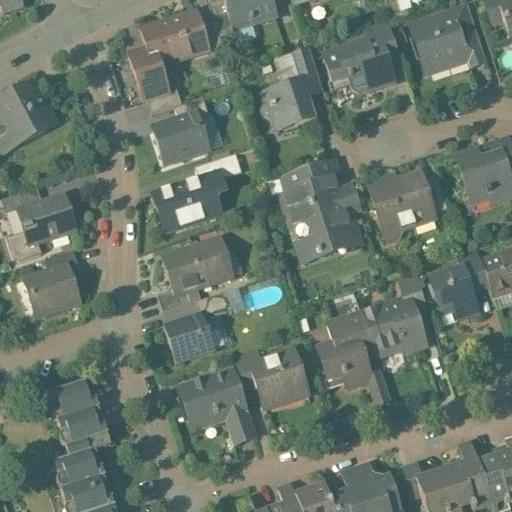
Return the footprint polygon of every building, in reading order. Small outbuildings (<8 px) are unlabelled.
[(17,0),(0,0),(0,8),(1,8),(3,15),(21,10),(17,0)] [(222,0),(223,3),(233,33),(234,32),(274,19),(267,0),(222,0)] [(377,0),(386,26),(401,21),(394,0),(395,0),(377,0)] [(223,3),(208,8),(213,25),(219,41),(235,36),(234,32),(233,33),(223,3)] [(511,8),(501,11),(496,9),(490,11),(487,17),(489,23),(496,27),(502,25),(506,36),(511,34),(511,8)] [(195,17),(139,34),(145,54),(151,73),(158,71),(207,55),(199,30),(195,17)] [(452,18),(410,31),(424,72),(464,58),(465,58),(461,44),(452,18)] [(213,25),(199,30),(207,55),(221,51),(219,41),(213,25)] [(386,26),(362,34),(365,46),(378,42),(385,64),(397,61),(386,26)] [(475,40),(461,44),(465,58),(464,58),(470,72),(484,67),(475,40)] [(365,46),(322,60),(331,87),(345,82),(350,95),(357,99),(370,95),(370,93),(391,87),(387,75),(388,74),(385,64),(378,42),(365,46)] [(306,53),(290,58),(298,84),(300,84),(303,94),(318,90),(306,53)] [(145,54),(127,60),(142,106),(145,105),(167,98),(167,97),(158,71),(151,73),(145,54)] [(298,84),(260,96),(256,103),(259,111),(265,114),(268,114),(274,132),(292,127),(294,132),(314,126),(303,94),(300,84),(298,84)] [(30,89),(16,96),(18,99),(1,108),(4,112),(0,114),(0,143),(15,135),(21,146),(55,129),(40,101),(37,102),(30,89)] [(167,98),(145,105),(150,118),(173,111),(180,109),(175,94),(167,97),(167,98)] [(180,109),(173,111),(177,123),(195,117),(198,126),(208,123),(201,102),(180,109)] [(177,123),(173,124),(174,127),(151,135),(163,170),(207,155),(198,126),(195,117),(177,123)] [(511,153),(498,157),(498,159),(499,158),(508,185),(511,183),(511,153)] [(480,164),(477,155),(456,162),(469,203),(485,197),(489,209),(511,201),(511,199),(508,185),(499,158),(498,159),(480,164)] [(235,158),(194,172),(198,183),(204,181),(206,187),(240,175),(235,158)] [(328,165),(282,181),(286,196),(333,180),(328,165)] [(405,190),(396,193),(392,181),(378,186),(378,189),(368,193),(373,209),(376,208),(381,222),(377,223),(384,241),(390,244),(395,242),(398,235),(397,232),(411,227),(412,230),(434,222),(421,183),(419,177),(402,182),(405,190)] [(434,179),(421,183),(432,217),(445,213),(434,179)] [(286,196),(280,198),(297,250),(311,245),(317,262),(331,258),(334,251),(356,243),(347,215),(359,211),(352,191),(338,196),(333,180),(286,196)] [(198,183),(151,199),(164,237),(217,218),(206,187),(204,181),(198,183)] [(35,193),(0,204),(0,205),(5,220),(16,216),(16,215),(40,207),(35,193)] [(40,207),(16,215),(16,216),(22,234),(16,236),(17,239),(23,237),(27,250),(36,247),(73,235),(62,200),(40,207)] [(17,239),(4,243),(11,263),(17,266),(40,258),(36,247),(27,250),(23,237),(17,239)] [(220,243),(162,263),(171,294),(173,299),(187,295),(233,280),(220,243)] [(475,254),(457,260),(461,271),(466,270),(473,291),(486,287),(479,265),(475,254)] [(511,254),(479,265),(486,287),(491,300),(511,292),(511,254)] [(71,255),(43,264),(47,276),(66,270),(67,273),(76,269),(71,255)] [(47,276),(23,284),(30,305),(40,308),(43,307),(47,319),(79,308),(67,273),(66,270),(47,276)] [(461,271),(452,274),(450,273),(445,275),(444,277),(428,282),(430,288),(428,289),(432,302),(434,301),(438,313),(453,309),(454,313),(453,315),(455,320),(459,322),(464,321),(465,319),(476,315),(468,293),(473,291),(466,270),(461,271)] [(425,311),(415,281),(398,287),(403,303),(408,301),(413,316),(425,311)] [(171,294),(157,299),(162,316),(191,307),(187,295),(173,299),(171,294)] [(225,296),(196,306),(200,318),(201,317),(203,323),(231,314),(225,296)] [(403,303),(360,317),(374,360),(377,362),(386,359),(388,355),(399,351),(401,358),(424,351),(413,316),(408,301),(403,303)] [(200,318),(163,330),(174,366),(214,354),(203,323),(201,317),(200,318)] [(360,317),(332,327),(337,342),(331,343),(333,349),(318,354),(328,384),(341,379),(344,387),(352,391),(362,388),(356,369),(375,363),(374,360),(360,317)] [(256,354),(229,362),(232,373),(232,374),(241,399),(255,394),(246,371),(260,366),(256,354)] [(260,366),(246,371),(255,394),(259,393),(265,411),(306,398),(292,356),(260,366)] [(232,374),(179,392),(192,428),(226,417),(228,422),(247,416),(241,399),(232,374)] [(378,376),(365,381),(375,411),(389,406),(378,376)] [(82,387),(46,398),(67,462),(52,467),(61,493),(59,493),(65,511),(106,511),(85,446),(100,441),(82,387)] [(247,416),(228,422),(229,426),(225,427),(233,449),(255,442),(247,416)] [(511,441),(503,444),(505,451),(510,466),(511,465),(511,441)] [(470,449),(457,453),(464,472),(466,476),(478,472),(476,468),(470,449)] [(505,451),(492,455),(494,462),(500,478),(511,473),(511,471),(510,466),(505,451)] [(511,473),(500,478),(494,462),(476,468),(478,472),(490,510),(501,506),(503,510),(511,507),(511,473)] [(397,511),(388,482),(374,487),(368,468),(354,473),(360,492),(366,511),(397,511)] [(416,468),(398,473),(408,503),(420,499),(415,484),(421,482),(416,468)] [(478,472),(466,476),(464,472),(458,474),(454,471),(445,474),(457,511),(466,511),(469,511),(483,511),(490,510),(478,472)] [(360,492),(354,473),(340,478),(346,496),(360,492)] [(421,482),(415,484),(420,499),(423,511),(457,511),(445,474),(421,482)] [(289,488),(276,493),(282,511),(295,507),(294,501),(289,488)] [(324,491),(294,501),(295,507),(297,511),(331,511),(328,502),(324,491)] [(346,496),(328,502),(331,511),(366,511),(360,492),(346,496)] [(250,511),(248,503),(234,507),(235,511),(250,511)]
